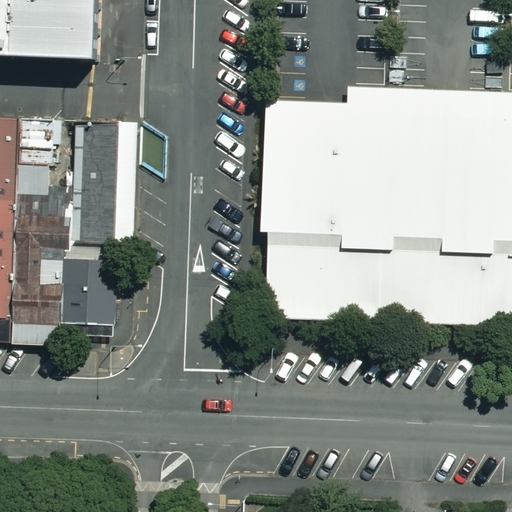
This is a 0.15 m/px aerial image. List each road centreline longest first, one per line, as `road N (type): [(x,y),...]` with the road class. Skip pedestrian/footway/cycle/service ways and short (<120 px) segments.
road 1 (residential): [(183,414),(194,0)]
road 2 (tertiary): [(183,414),(511,427)]
road 3 (tertiary): [(0,407),(183,414)]
